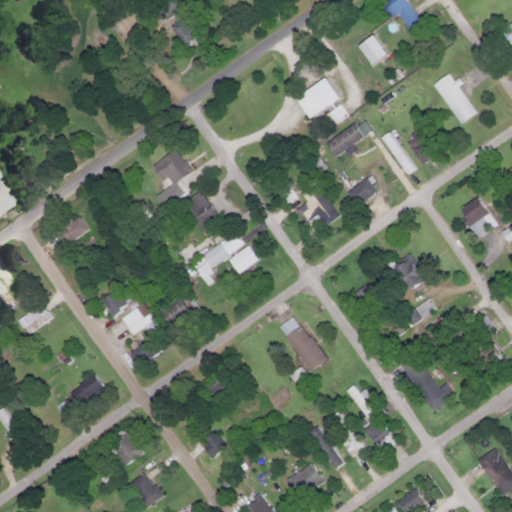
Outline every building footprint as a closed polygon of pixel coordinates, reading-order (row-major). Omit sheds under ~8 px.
[(415,25),(406,0),(381,0),(387,15),(398,11),(404,29),(415,25)] [(168,25),(184,46),(197,37),(181,15),(168,25)] [(511,18),(497,27),(508,46),(511,43),(511,18)] [(458,123),(474,111),(447,72),(431,83),(458,123)] [(294,97),(309,117),(337,96),(323,76),(294,97)] [(407,142),(418,161),(426,157),(414,137),(407,142)] [(149,164),(163,186),(160,188),(168,201),(180,193),(172,181),(189,170),(175,148),(149,164)] [(344,189),(352,204),(374,193),(366,178),(344,189)] [(305,201),(294,208),(303,222),(316,213),(323,225),(337,216),(315,182),(300,192),(305,201)] [(203,235),(221,224),(199,189),(181,201),(203,235)] [(495,222),(473,196),(456,210),(478,237),(495,222)] [(54,229),(63,244),(86,230),(77,215),(54,229)] [(226,254),(241,243),(232,231),(217,242),(226,254)] [(256,257),(245,244),(227,259),(237,272),(256,257)] [(383,266),(387,273),(394,269),(406,289),(424,279),(409,252),(383,266)] [(93,271),(87,262),(80,267),(86,276),(93,271)] [(361,312),(377,306),(368,283),(353,289),(361,312)] [(0,304),(3,309),(10,304),(0,289),(0,304)] [(99,301),(111,315),(124,303),(112,289),(99,301)] [(158,306),(165,324),(196,311),(189,294),(158,306)] [(433,308),(427,298),(403,314),(409,324),(433,308)] [(15,319),(25,334),(49,317),(39,302),(15,319)] [(152,320),(139,302),(118,318),(132,336),(152,320)] [(276,325),(307,370),(323,359),(292,314),(276,325)] [(495,332),(483,314),(472,321),(485,339),(495,332)] [(428,411),(453,396),(444,382),(435,388),(413,352),(398,361),(428,411)] [(199,389),(210,405),(233,390),(223,373),(199,389)] [(66,391),(75,405),(101,389),(92,374),(66,391)] [(62,415),(71,409),(63,399),(55,405),(62,415)] [(0,421),(3,425),(9,420),(0,409),(0,421)] [(350,455),(362,446),(337,409),(331,414),(347,439),(342,442),(350,455)] [(393,440),(377,419),(363,430),(379,451),(393,440)] [(210,457),(224,445),(211,429),(197,441),(210,457)] [(140,452),(127,430),(108,442),(121,464),(140,452)] [(511,484),(511,475),(493,447),(473,460),(497,495),(511,484)] [(297,497),(321,481),(309,462),(284,478),(297,497)] [(142,507),(159,494),(142,471),(125,484),(142,507)] [(406,511),(423,501),(414,488),(392,502),(398,511),(406,511)] [(243,507),(246,511),(272,511),(259,495),(243,507)]
